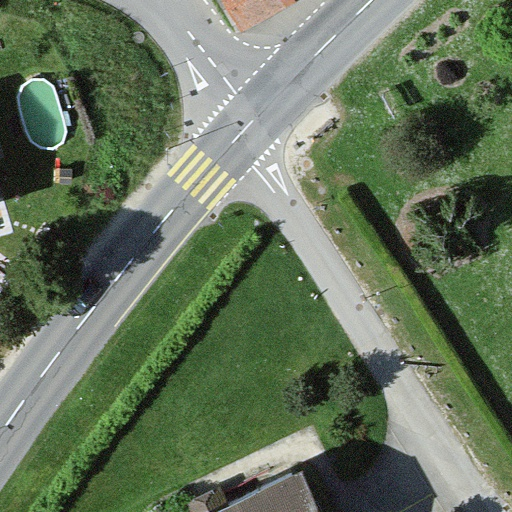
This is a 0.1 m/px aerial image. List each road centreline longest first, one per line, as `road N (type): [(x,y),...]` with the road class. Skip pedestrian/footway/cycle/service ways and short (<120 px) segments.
road 1 (residential): [(233,140),(492,511)]
road 2 (tertiary): [(0,443),(100,295),(233,140)]
road 3 (tertiary): [(257,116),(374,0)]
road 4 (residential): [(257,116),(157,0)]
